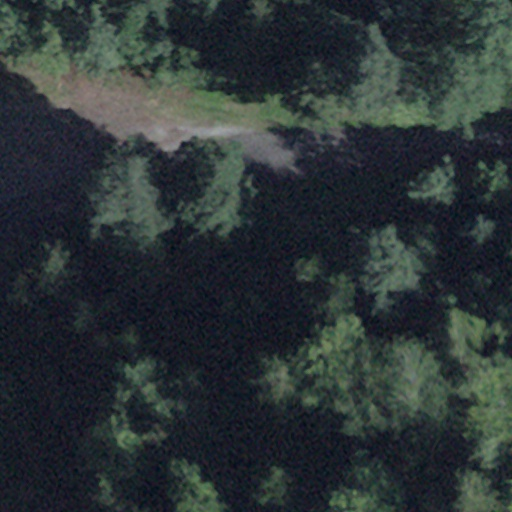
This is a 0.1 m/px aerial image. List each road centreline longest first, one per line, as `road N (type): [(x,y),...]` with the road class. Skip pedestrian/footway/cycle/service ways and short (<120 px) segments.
road 1 (unclassified): [(0,227),(105,192),(251,162),(511,135)]
road 2 (track): [(0,95),(160,179)]
